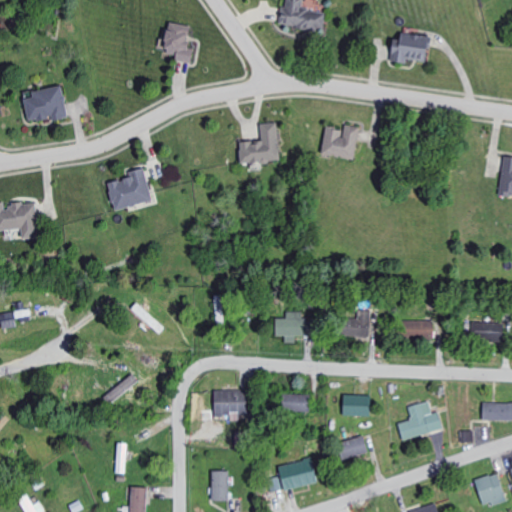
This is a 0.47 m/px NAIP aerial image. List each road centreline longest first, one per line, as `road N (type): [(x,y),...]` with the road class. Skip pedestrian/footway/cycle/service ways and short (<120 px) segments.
road 1 (residential): [(511,115),(281,85),(186,107),(101,149),(0,165)]
road 2 (residential): [(188,375),(218,362),(511,380)]
road 3 (residential): [(198,297),(176,404),(180,511)]
road 4 (residential): [(511,442),(314,511)]
